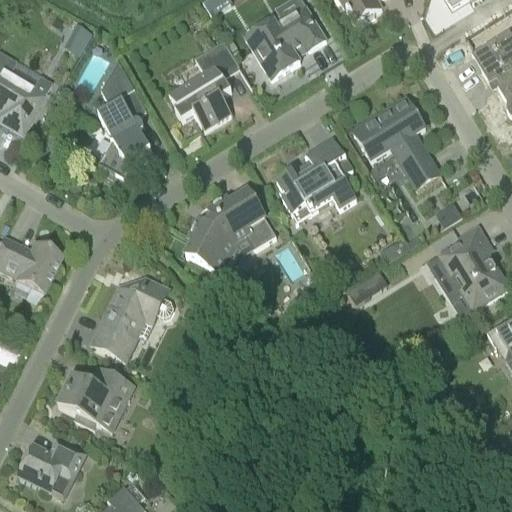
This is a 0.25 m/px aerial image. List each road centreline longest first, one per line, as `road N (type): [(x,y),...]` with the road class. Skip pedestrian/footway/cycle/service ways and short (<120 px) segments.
road 1 (residential): [(99,242),(398,60),(420,65),(511,212)]
road 2 (residential): [(0,440),(99,242)]
